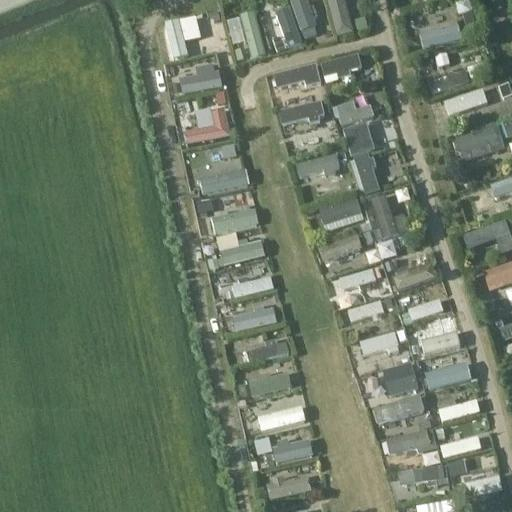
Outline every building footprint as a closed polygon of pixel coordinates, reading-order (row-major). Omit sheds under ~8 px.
[(288,0),(300,32),(313,27),(315,26),(313,20),(316,18),(313,7),(309,8),(305,0),(288,0)] [(240,15),(227,18),(238,61),(251,58),(240,15)] [(437,30),(419,36),(423,51),(461,40),(457,25),(447,28),(445,23),(436,25),(437,30)] [(350,78),(349,72),(360,69),(357,56),(319,65),(323,79),(336,75),(338,81),(350,78)] [(316,84),(315,80),(318,80),(315,66),(272,76),(276,90),(307,82),(308,86),(316,84)] [(483,66),(467,71),(470,82),(487,77),(483,66)] [(182,99),(222,91),(219,75),(214,76),(212,67),(196,70),(197,79),(179,82),(182,99)] [(454,69),(445,71),(447,76),(417,83),(420,96),(458,88),(454,69)] [(471,89),(425,105),(431,122),(477,106),(471,89)] [(319,123),(317,118),(322,117),(319,103),(277,113),(280,127),(308,120),(309,126),(319,123)] [(369,106),(338,117),(341,127),(373,117),(369,106)] [(223,115),(212,117),(215,131),(185,138),(188,149),(228,140),(223,115)] [(365,128),(344,135),(352,160),(373,153),(365,128)] [(456,143),(453,147),(456,156),(460,157),(489,148),(491,156),(504,152),(500,140),(497,130),(495,130),(456,143)] [(233,148),(221,150),(223,163),(236,160),(233,148)] [(367,158),(353,162),(365,199),(378,195),(371,172),(375,171),(372,162),(369,163),(367,158)] [(336,159),(296,169),(299,181),(323,175),(325,180),(335,178),(333,173),(339,171),(336,159)] [(511,181),(490,189),(495,202),(511,195),(511,181)] [(392,219),(385,195),(370,200),(383,240),(408,232),(403,216),(392,219)] [(323,227),(360,216),(361,215),(356,199),(318,210),(323,227)] [(511,244),(504,223),(461,239),(467,254),(495,244),(500,259),(511,255),(511,244)] [(350,249),(346,238),(304,253),(309,270),(364,251),(358,234),(351,237),(354,247),(350,249)] [(216,256),(218,268),(255,259),(252,247),(231,252),(230,247),(219,250),(220,255),(216,256)] [(395,272),(396,277),(391,279),(396,293),(435,279),(430,265),(408,273),(406,268),(395,272)] [(511,265),(482,276),(489,294),(511,286),(511,265)] [(375,281),(372,271),(371,270),(338,280),(342,292),(358,287),(360,292),(370,289),(368,284),(375,282),(375,281)] [(236,282),(237,286),(230,288),(233,301),(273,291),(270,278),(249,283),(248,279),(236,282)] [(511,287),(500,291),(505,309),(511,306),(511,287)] [(341,326),(374,314),(367,297),(335,309),(341,326)] [(385,298),(373,300),(376,315),(389,312),(385,298)] [(408,313),(411,323),(442,313),(438,300),(407,310),(407,313),(408,313)] [(339,324),(328,306),(319,312),(329,329),(339,324)] [(252,309),(253,314),(230,319),(233,335),(276,325),(272,310),(264,312),(263,307),(252,309)] [(432,333),(447,329),(443,315),(429,318),(432,333)] [(511,321),(496,323),(499,351),(511,349),(511,321)] [(414,359),(453,349),(449,334),(410,345),(414,359)] [(394,336),(360,346),(363,359),(387,353),(388,357),(389,357),(398,355),(396,350),(397,350),(398,350),(394,336)] [(265,344),(266,349),(245,354),(248,365),(288,355),(285,344),(276,346),(274,341),(265,344)] [(440,366),(463,360),(461,350),(437,357),(440,366)] [(410,368),(383,375),(389,399),(416,392),(410,368)] [(468,369),(445,374),(433,377),(436,389),(471,381),(468,369)] [(256,378),(257,382),(247,384),(251,399),(290,390),(287,375),(269,379),(268,375),(256,378)] [(363,423),(414,416),(412,402),(361,409),(363,423)] [(453,402),(437,407),(442,426),(479,416),(476,404),(455,410),(453,402)] [(302,424),(299,413),(259,422),(261,434),(302,424)] [(434,447),(431,434),(386,445),(389,458),(416,451),(417,457),(422,455),(421,450),(434,447)] [(452,443),(447,444),(450,456),(486,447),(483,436),(461,441),(460,436),(451,439),(452,443)] [(287,444),(277,446),(278,452),(272,453),(275,467),(311,458),(308,445),(288,450),(288,449),(287,444)] [(441,470),(398,477),(400,490),(426,486),(426,491),(437,489),(436,484),(443,483),(443,480),(441,470)] [(271,482),(272,486),(265,487),(268,503),(310,493),(307,478),(283,483),(282,479),(271,482)] [(501,495),(498,481),(472,487),(470,481),(463,483),(464,488),(458,490),(461,504),(501,495)]
